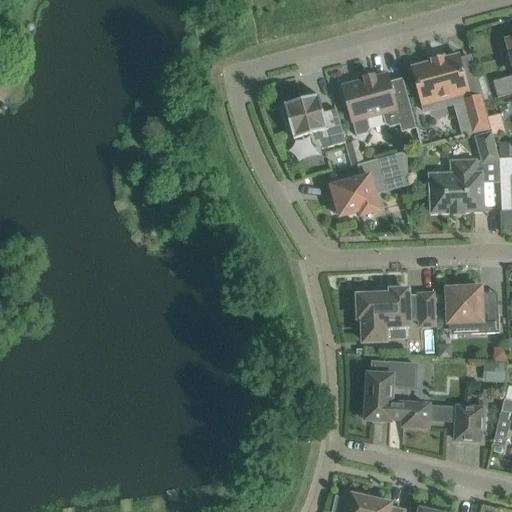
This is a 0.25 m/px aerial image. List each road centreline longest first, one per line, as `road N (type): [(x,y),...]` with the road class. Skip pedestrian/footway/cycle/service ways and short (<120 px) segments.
road 1 (residential): [(506,0),(248,68),(236,92),(272,196),(314,262),(511,256)]
road 2 (residential): [(511,487),(339,443)]
